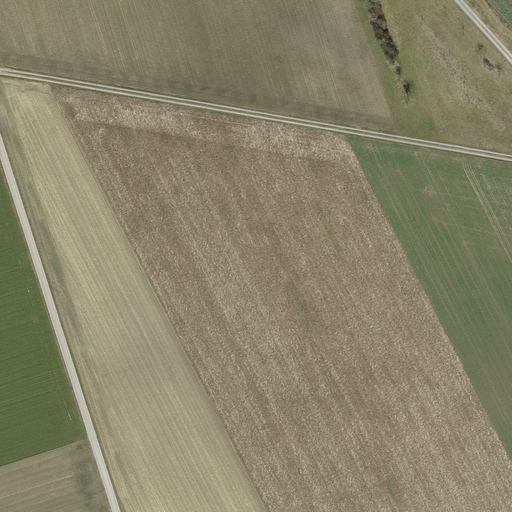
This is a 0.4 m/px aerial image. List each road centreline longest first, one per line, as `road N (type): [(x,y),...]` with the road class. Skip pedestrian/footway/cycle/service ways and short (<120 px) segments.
road 1 (track): [(511,151),(0,70)]
road 2 (track): [(117,511),(0,144)]
